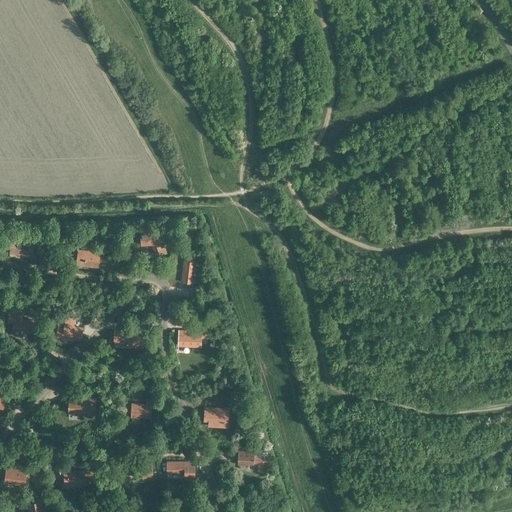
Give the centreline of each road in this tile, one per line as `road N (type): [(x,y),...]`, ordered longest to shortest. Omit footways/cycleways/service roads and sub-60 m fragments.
road 1 (unknown): [(241,192),(281,235),(328,382),(435,411),(511,404)]
road 2 (unknown): [(241,192),(251,126),(247,80),(230,42),(191,0)]
road 3 (residential): [(201,452),(164,348),(161,283),(137,280)]
road 4 (residential): [(93,511),(105,477),(134,451),(201,452)]
road 5 (residential): [(137,280),(50,272),(0,255)]
